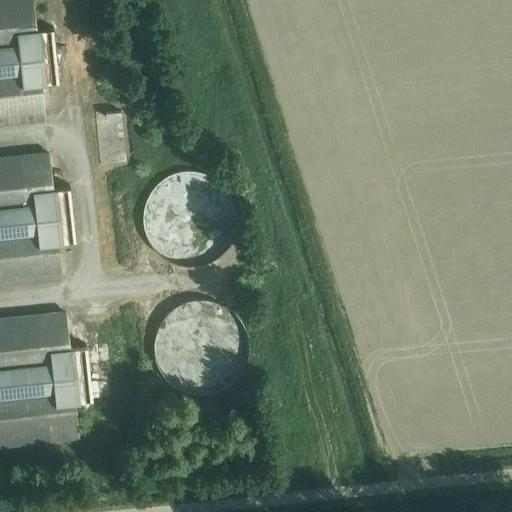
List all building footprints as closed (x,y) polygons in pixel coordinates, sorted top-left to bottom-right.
[(31,0),(0,0),(0,122),(44,118),(31,0)] [(0,283),(60,277),(47,154),(0,158),(0,283)] [(225,218),(226,209),(225,200),(223,193),(219,186),(214,179),(207,174),(201,170),(194,168),(185,166),(178,167),(168,169),(159,174),(154,178),(148,184),(144,191),(141,199),(140,208),(141,218),(143,225),(146,232),(151,238),(157,243),(164,248),(172,251),(180,252),(188,252),(199,250),(207,245),(213,240),(218,234),(223,226),(225,218)] [(236,358),(237,350),(236,342),(233,334),(230,328),(224,321),(218,316),(209,312),(203,311),(194,310),(189,311),(180,314),(172,318),(167,323),(162,330),(159,337),(157,343),(156,350),(157,358),(159,366),(163,372),(168,379),(173,383),(181,388),(187,390),(197,391),(206,390),(212,388),(220,383),(226,378),(230,372),(234,365),(236,358)] [(0,444),(48,439),(77,436),(64,313),(0,319),(0,444)]
